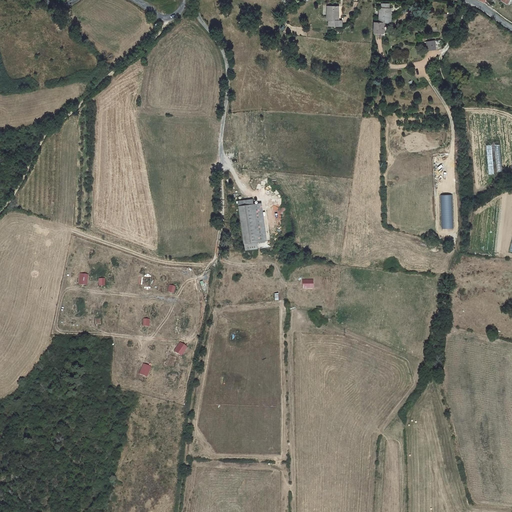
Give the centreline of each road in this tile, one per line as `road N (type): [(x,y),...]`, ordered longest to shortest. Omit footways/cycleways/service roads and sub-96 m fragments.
road 1 (track): [(0,213),(57,122),(148,47),(167,18)]
road 2 (track): [(215,257),(178,511)]
road 3 (track): [(220,156),(221,223),(211,263),(156,260),(72,230)]
road 4 (residential): [(196,0),(226,64),(220,156),(241,188)]
